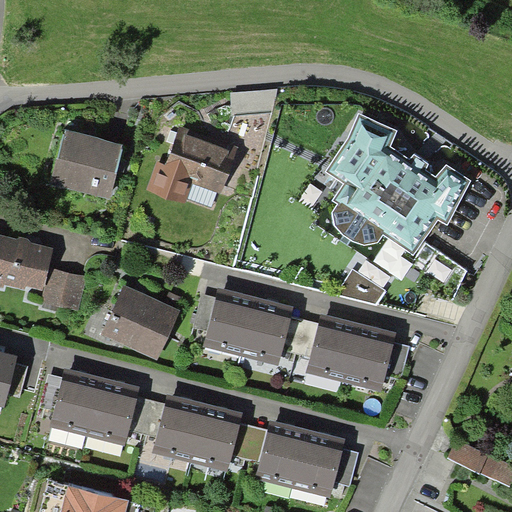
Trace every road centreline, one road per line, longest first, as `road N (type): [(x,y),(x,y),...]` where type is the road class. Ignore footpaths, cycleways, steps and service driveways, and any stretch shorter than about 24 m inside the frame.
road 1 (residential): [(0,96),(347,73),(511,163)]
road 2 (residential): [(511,227),(387,511)]
